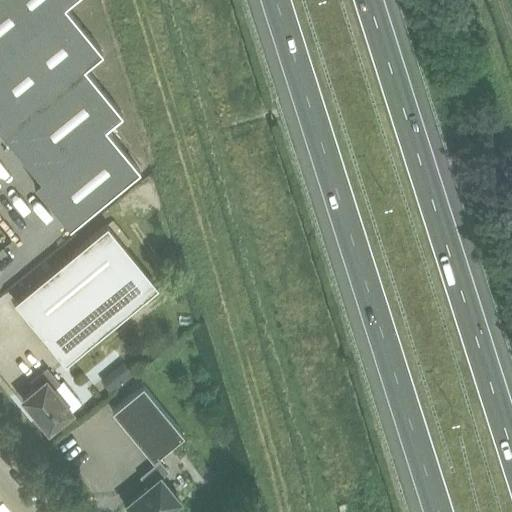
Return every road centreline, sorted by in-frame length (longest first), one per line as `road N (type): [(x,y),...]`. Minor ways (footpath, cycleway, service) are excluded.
road 1 (motorway): [(275,0),(438,511)]
road 2 (motorway): [(511,454),(367,0)]
